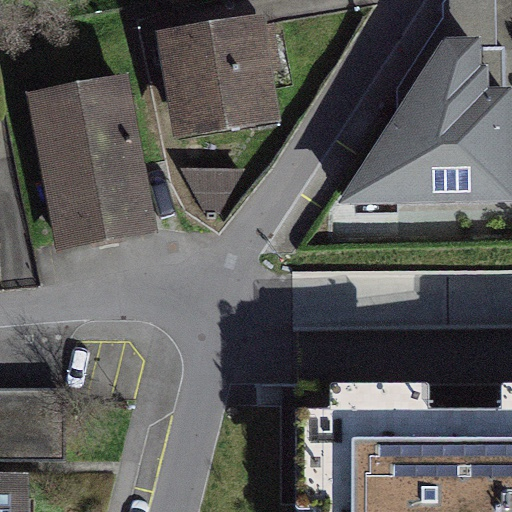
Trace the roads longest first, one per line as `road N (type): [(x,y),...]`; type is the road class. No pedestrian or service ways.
road 1 (residential): [(199,324),(402,0)]
road 2 (residential): [(0,310),(155,307),(199,324)]
road 3 (residential): [(169,511),(205,355),(199,324)]
